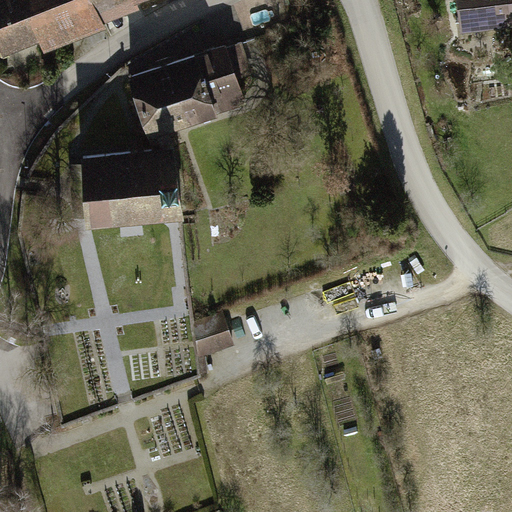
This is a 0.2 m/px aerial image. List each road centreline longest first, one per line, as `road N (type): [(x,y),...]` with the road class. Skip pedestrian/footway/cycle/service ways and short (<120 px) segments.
road 1 (tertiary): [(360,0),(412,172),(446,226)]
road 2 (residential): [(8,133),(69,80),(203,0)]
